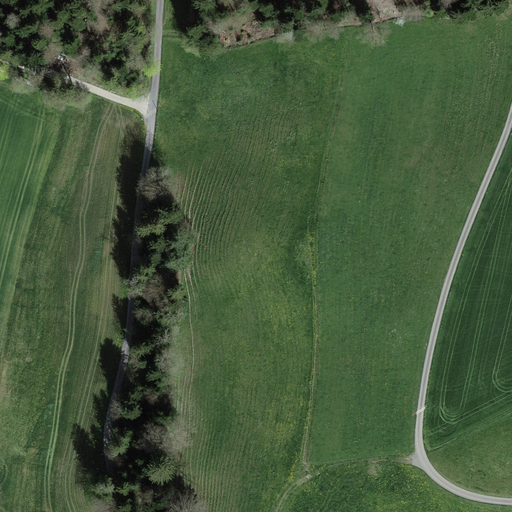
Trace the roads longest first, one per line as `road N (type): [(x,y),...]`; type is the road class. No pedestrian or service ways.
road 1 (unclassified): [(159,0),(129,330),(107,439),(124,511)]
road 2 (track): [(281,511),(291,493),(321,473),(424,462)]
